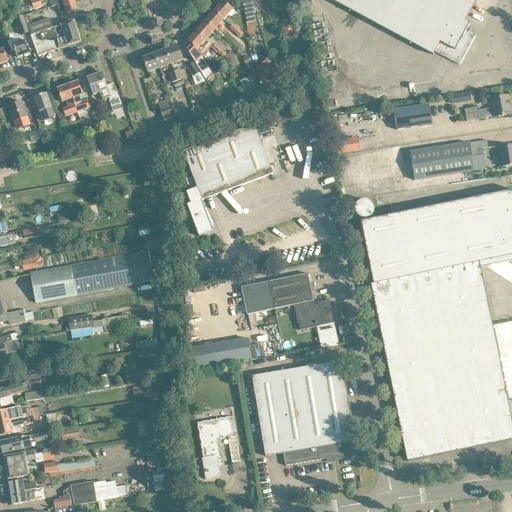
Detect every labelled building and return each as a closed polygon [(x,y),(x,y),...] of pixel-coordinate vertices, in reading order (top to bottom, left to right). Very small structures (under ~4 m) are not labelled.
[(246,23),(247,29),(249,35),(254,34),(253,28),(257,27),(251,0),(248,0),(242,1),(247,23),(246,23)] [(475,0),(330,0),(433,55),(435,52),(460,65),(475,36),(469,33),(471,29),(468,27),(470,24),(465,21),(475,0)] [(75,1),(58,6),(63,19),(72,16),(71,12),(77,9),(75,1)] [(224,19),(233,9),(223,1),(214,11),(224,19)] [(214,11),(205,21),(215,29),(224,19),(214,11)] [(15,18),(21,36),(30,33),(23,15),(15,18)] [(25,18),(31,36),(53,28),(50,18),(33,24),(30,16),(25,18)] [(53,28),(31,36),(38,55),(58,49),(68,46),(81,42),(74,21),(53,28)] [(205,21),(197,31),(206,39),(215,29),(205,21)] [(229,28),(235,33),(238,29),(233,24),(229,28)] [(238,29),(235,33),(240,37),(243,33),(238,29)] [(206,39),(197,31),(188,41),(192,45),(188,50),(202,73),(209,69),(201,57),(212,44),(206,39)] [(309,39),(307,32),(300,33),(301,41),(309,39)] [(25,57),(30,55),(30,53),(31,53),(26,40),(19,43),(17,38),(8,41),(12,53),(15,51),(18,58),(24,55),(25,57)] [(178,46),(166,50),(172,65),(183,61),(178,46)] [(4,49),(0,50),(0,63),(8,61),(4,49)] [(166,50),(155,54),(160,69),(172,65),(166,50)] [(230,51),(225,57),(230,60),(234,54),(230,51)] [(160,69),(155,54),(143,58),(144,60),(141,61),(143,65),(145,64),(149,73),(160,69)] [(269,76),(269,75),(266,66),(265,61),(255,64),(260,79),(263,78),(269,76)] [(192,76),(195,85),(205,81),(193,62),(187,67),(193,76),(192,76)] [(285,64),(275,66),(278,82),(288,80),(285,64)] [(179,69),(174,71),(177,81),(183,79),(179,69)] [(177,81),(174,71),(169,73),(172,83),(177,81)] [(109,99),(113,112),(123,108),(117,91),(109,94),(102,73),(88,78),(94,95),(101,93),(104,101),(109,99)] [(251,76),(240,82),(246,93),(257,87),(251,76)] [(79,82),(68,85),(78,112),(79,115),(87,112),(86,109),(90,108),(87,101),(82,103),(79,97),(83,95),(79,82)] [(78,112),(68,85),(58,89),(63,103),(66,102),(68,107),(58,111),(62,125),(62,124),(64,130),(70,128),(68,122),(66,117),(78,112)] [(47,93),(34,97),(38,107),(40,113),(42,120),(49,118),(55,115),(50,102),(47,93)] [(471,101),(470,93),(460,94),(462,102),(471,101)] [(493,108),(478,111),(479,120),(495,117),(501,116),(511,115),(508,96),(498,98),(492,99),(493,108)] [(9,106),(13,116),(15,122),(18,129),(30,125),(22,102),(9,106)] [(429,104),(393,110),(396,130),(432,124),(429,104)] [(172,106),(169,107),(160,109),(163,117),(174,114),(172,106)] [(465,110),(467,122),(479,120),(478,111),(477,108),(465,110)] [(98,109),(98,110),(92,112),(96,123),(102,121),(98,109)] [(194,113),(190,115),(179,119),(182,126),(197,120),(194,113)] [(174,114),(163,117),(163,119),(165,125),(177,121),(175,115),(174,114)] [(6,124),(9,134),(15,132),(13,122),(6,124)] [(201,201),(273,174),(270,165),(255,125),(184,152),(193,176),(186,179),(190,191),(187,192),(191,204),(188,205),(200,236),(199,236),(214,231),(212,231),(211,227),(215,226),(215,225),(206,208),(204,209),(201,201)] [(29,134),(32,142),(43,138),(40,130),(29,134)] [(358,138),(337,141),(339,153),(360,150),(358,138)] [(482,170),(479,156),(484,155),(482,141),(472,143),(411,152),(416,180),(464,173),(482,170)] [(52,142),(48,143),(51,154),(68,150),(65,142),(53,146),(52,142)] [(4,148),(0,149),(0,162),(8,160),(16,157),(12,146),(4,148)] [(511,146),(500,149),(502,167),(511,165),(511,146)] [(139,184),(111,187),(113,199),(140,196),(139,184)] [(511,191),(361,222),(374,284),(371,285),(408,462),(511,440),(511,381),(505,383),(481,268),(486,267),(511,261),(511,191)] [(364,203),(350,203),(350,218),(365,217),(364,203)] [(140,236),(151,233),(149,223),(138,225),(140,236)] [(25,233),(26,239),(43,236),(42,230),(25,233)] [(149,252),(144,253),(30,273),(36,303),(115,289),(155,282),(149,252)] [(40,257),(30,259),(31,268),(42,266),(40,257)] [(302,304),(314,301),(308,274),(269,282),(241,288),(247,315),(275,309),(302,304)] [(314,301),(302,304),(303,310),(295,311),(298,323),(299,323),(300,330),(334,324),(330,300),(318,302),(318,304),(314,305),(314,301)] [(8,314),(0,314),(0,322),(9,321),(10,325),(25,322),(24,314),(23,310),(8,313),(8,314)] [(32,313),(24,314),(25,322),(33,320),(32,313)] [(94,327),(93,322),(92,314),(68,318),(70,331),(91,328),(94,327)] [(91,328),(70,331),(72,339),(92,336),(91,328)] [(334,332),(318,335),(321,349),(337,346),(334,332)] [(11,336),(10,334),(0,337),(0,344),(5,343),(13,341),(19,340),(18,335),(11,336)] [(0,345),(0,357),(17,352),(13,341),(0,345)] [(224,343),(188,349),(191,369),(228,363),(224,343)] [(346,431),(353,430),(342,361),(252,377),(266,456),(284,453),(286,466),(335,458),(336,461),(358,457),(355,439),(348,441),(346,431)] [(22,383),(12,385),(15,395),(25,392),(26,402),(44,399),(40,374),(21,377),(22,383)] [(76,392),(74,382),(54,386),(56,396),(76,392)] [(15,395),(12,385),(0,388),(0,407),(14,404),(12,396),(15,395)] [(141,386),(140,387),(141,399),(149,398),(147,386),(141,386)] [(147,401),(134,401),(134,409),(147,409),(147,401)] [(0,423),(19,419),(19,420),(38,415),(36,408),(23,412),(22,406),(0,411),(0,423)] [(19,419),(0,423),(0,436),(23,431),(21,425),(25,424),(25,426),(40,422),(38,415),(19,420),(19,419)] [(206,469),(207,479),(205,479),(205,480),(217,477),(218,477),(219,477),(219,476),(220,476),(220,475),(220,474),(218,465),(225,464),(221,440),(228,439),(232,463),(240,461),(238,452),(236,437),(233,417),(217,420),(198,423),(204,458),(206,469)] [(355,439),(353,430),(346,431),(348,441),(355,439)] [(79,440),(78,431),(61,434),(62,442),(79,440)] [(10,440),(0,442),(2,447),(1,448),(2,452),(3,452),(3,454),(4,454),(13,451),(18,450),(24,449),(32,447),(31,441),(34,441),(34,436),(24,438),(24,437),(10,440)] [(7,471),(9,480),(29,476),(27,461),(36,460),(36,463),(54,459),(53,451),(35,455),(35,451),(4,457),(5,459),(5,460),(7,471)] [(50,472),(50,474),(96,467),(94,458),(58,464),(58,462),(44,465),(46,473),(50,472)] [(96,467),(50,474),(51,477),(60,477),(60,475),(96,469),(96,467)] [(9,483),(13,505),(45,500),(44,488),(36,489),(35,482),(24,484),(24,480),(9,483)] [(94,482),(71,486),(74,506),(97,502),(94,482)] [(54,501),(55,509),(66,507),(72,506),(70,496),(63,496),(64,499),(54,501)]
